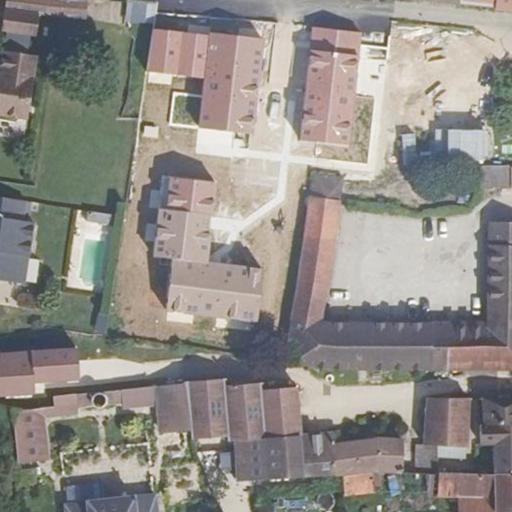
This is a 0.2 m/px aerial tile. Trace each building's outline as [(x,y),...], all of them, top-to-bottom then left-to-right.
[(18,12),(44,15),(48,16),(50,0),(10,0),(8,10),(18,12)] [(511,0),(459,0),(459,5),(511,10),(511,0)] [(125,1),(124,22),(152,24),(153,2),(125,1)] [(44,15),(18,12),(8,10),(5,32),(9,33),(7,55),(0,60),(0,64),(3,68),(2,78),(0,79),(0,121),(1,119),(9,119),(11,123),(19,124),(22,120),(28,122),(29,119),(34,96),(30,95),(32,79),(36,79),(39,56),(32,55),(34,35),(41,36),(44,15)] [(510,189),(511,167),(505,167),(505,155),(485,155),(484,168),(482,168),(481,189),(491,189),(510,189)] [(511,370),(511,222),(487,222),(487,323),(416,321),(321,316),(342,180),(311,175),(282,363),(313,368),(511,370)] [(0,286),(12,288),(17,260),(27,261),(32,228),(20,227),(23,206),(0,202),(0,286)] [(115,221),(88,216),(86,226),(113,231),(115,221)] [(17,260),(12,288),(23,290),(27,261),(17,260)] [(35,327),(38,312),(27,311),(25,325),(35,327)] [(227,378),(184,383),(184,384),(156,387),(158,406),(160,434),(190,431),(191,442),(226,439),(227,444),(233,443),(237,483),(336,477),(336,473),(334,445),(334,435),(302,436),(299,383),(264,387),(263,380),(227,384),(227,378)] [(122,409),(158,406),(156,387),(53,396),(54,407),(12,411),(15,463),(49,460),(44,417),(77,414),(76,404),(90,403),(95,408),(99,408),(103,407),(107,401),(121,400),(122,409)] [(438,474),(460,474),(462,447),(467,447),(468,399),(426,399),(422,444),(431,444),(432,474),(438,474)] [(493,474),(511,474),(511,399),(482,399),(483,425),(491,424),(493,474)] [(354,473),(401,473),(402,439),(375,438),(354,441),(354,473)] [(354,473),(354,441),(334,445),(336,473),(354,473)] [(413,473),(432,474),(431,444),(422,444),(416,442),(413,473)] [(438,474),(432,474),(413,473),(401,473),(354,473),(336,473),(336,477),(338,484),(340,498),(371,493),(437,496),(438,474)] [(502,511),(511,511),(511,474),(493,474),(485,474),(460,474),(438,474),(437,496),(457,497),(494,499),(493,511),(502,511)] [(154,511),(153,495),(67,505),(67,511),(154,511)] [(493,511),(494,499),(457,497),(456,511),(511,511),(502,511),(493,511)]
